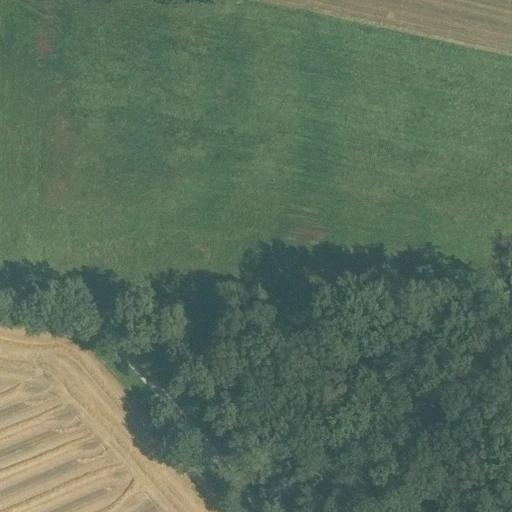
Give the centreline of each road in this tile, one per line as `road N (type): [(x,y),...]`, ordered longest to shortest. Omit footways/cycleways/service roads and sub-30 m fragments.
road 1 (track): [(86,311),(511,311)]
road 2 (track): [(264,511),(86,311)]
